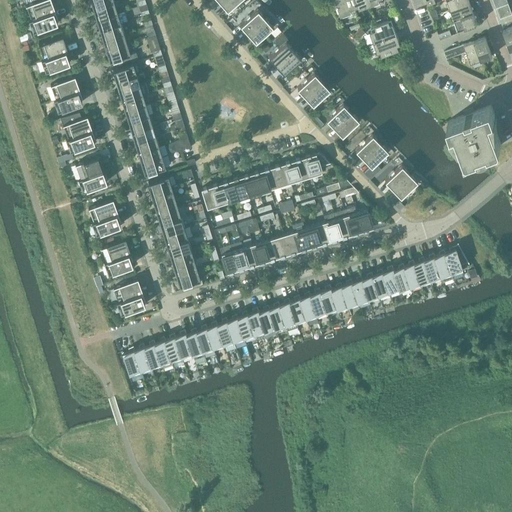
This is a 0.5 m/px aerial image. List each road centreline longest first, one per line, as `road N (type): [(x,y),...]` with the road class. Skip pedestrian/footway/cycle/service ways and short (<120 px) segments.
road 1 (residential): [(71,0),(165,302)]
road 2 (residential): [(152,0),(203,160),(309,129)]
road 3 (residential): [(170,318),(422,237)]
road 4 (residential): [(405,226),(165,302)]
road 5 (residential): [(309,129),(195,0)]
road 6 (residential): [(503,97),(428,62),(405,0)]
road 7 (residential): [(405,226),(309,129)]
